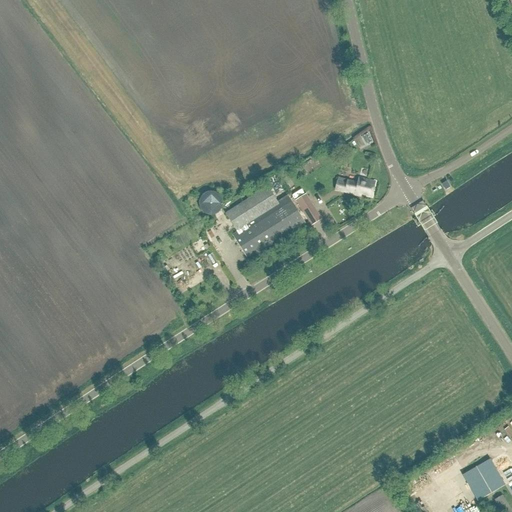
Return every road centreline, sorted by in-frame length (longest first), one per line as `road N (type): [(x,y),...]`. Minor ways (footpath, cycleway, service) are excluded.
road 1 (unclassified): [(0,448),(407,192)]
road 2 (unclassified): [(56,511),(447,256)]
road 3 (unclassified): [(407,192),(377,129),(344,0)]
road 4 (unclassified): [(407,192),(511,126)]
